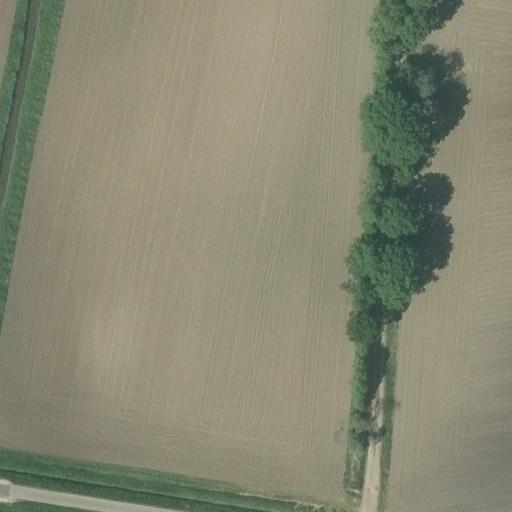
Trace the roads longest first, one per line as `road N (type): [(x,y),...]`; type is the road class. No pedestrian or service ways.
road 1 (track): [(364,511),(398,0)]
road 2 (unclassified): [(136,511),(0,489)]
